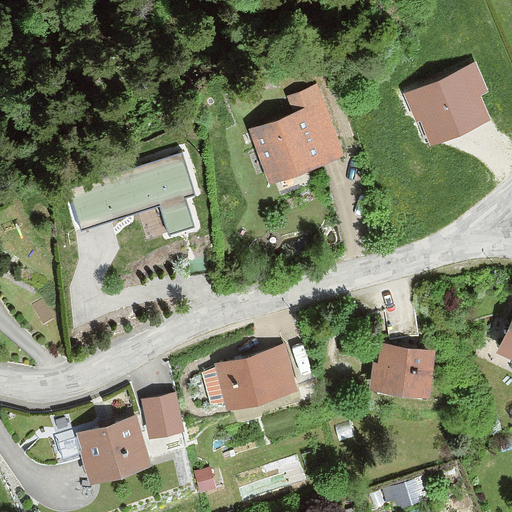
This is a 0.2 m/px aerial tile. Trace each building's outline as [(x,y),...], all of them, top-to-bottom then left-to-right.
[(318,56),(311,39),(284,53),(290,67),(318,56)] [(489,86),(477,58),(407,90),(429,138),(491,110),(481,89),(489,86)] [(321,102),(315,88),(291,97),(297,111),(321,102)] [(339,150),(321,102),(297,111),(254,128),(272,176),(322,158),(339,150)] [(104,160),(122,213),(194,190),(177,137),(104,160)] [(122,213),(104,160),(75,170),(78,179),(76,180),(89,223),(103,219),(122,213)] [(72,187),(69,176),(55,180),(58,191),(72,187)] [(105,225),(103,219),(89,223),(92,229),(105,225)] [(210,268),(205,239),(184,243),(189,272),(210,268)] [(511,321),(501,345),(511,350),(511,321)] [(383,379),(387,344),(381,344),(377,378),(383,379)] [(424,384),(428,349),(387,344),(383,379),(424,384)] [(292,384),(282,345),(219,363),(220,365),(228,395),(230,401),(292,384)] [(228,395),(220,365),(203,370),(211,400),(228,395)] [(146,398),(152,426),(183,420),(176,391),(146,398)] [(147,458),(134,415),(84,431),(97,473),(147,458)] [(216,485),(210,466),(193,471),(200,490),(216,485)] [(420,495),(415,478),(396,484),(401,501),(420,495)]
